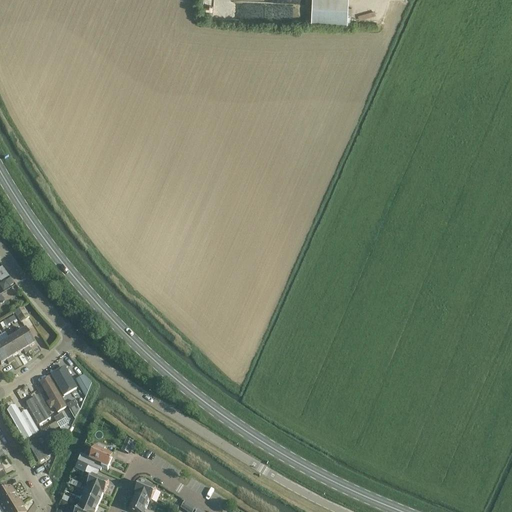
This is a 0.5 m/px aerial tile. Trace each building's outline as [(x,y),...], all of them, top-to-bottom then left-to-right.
[(311,0),(311,21),(347,23),(348,0),(311,0)] [(0,279),(1,281),(9,276),(4,267),(0,268),(0,279)] [(0,282),(4,290),(14,284),(10,277),(0,282)] [(20,323),(30,318),(23,308),(15,313),(20,323)] [(17,335),(28,353),(31,351),(29,348),(35,345),(26,330),(17,335)] [(0,344),(0,346),(11,363),(14,361),(12,358),(18,355),(9,340),(5,333),(0,335),(0,344)] [(18,355),(23,352),(25,355),(28,353),(17,335),(9,340),(18,355)] [(0,346),(0,345),(0,363),(1,365),(6,362),(8,365),(11,363),(0,346)] [(55,367),(50,372),(67,402),(72,400),(75,396),(83,393),(70,373),(63,376),(59,367),(55,367)] [(51,385),(40,391),(54,415),(60,411),(57,407),(63,405),(51,385)] [(38,397),(32,400),(45,424),(51,420),(38,397)] [(26,411),(22,414),(17,406),(7,412),(27,441),(41,432),(26,411)] [(43,436),(28,445),(31,451),(39,445),(42,450),(60,440),(55,429),(51,432),(49,428),(41,432),(43,436)] [(133,442),(127,440),(122,452),(128,454),(133,442)] [(105,449),(98,446),(96,450),(95,449),(90,461),(102,466),(101,468),(108,471),(110,465),(109,464),(112,457),(103,453),(105,449)] [(88,467),(78,463),(75,469),(85,473),(88,467)] [(86,488),(87,488),(103,495),(104,495),(109,483),(91,476),(86,488)] [(136,496),(149,501),(151,502),(156,491),(139,483),(134,495),(136,496)] [(0,505),(16,496),(10,487),(3,492),(0,486),(0,505)] [(87,488),(83,498),(99,505),(103,495),(87,488)] [(0,505),(0,506),(3,511),(10,511),(21,505),(16,496),(0,505)] [(144,511),(149,501),(136,496),(130,511),(129,510),(129,511),(131,511),(144,511)] [(83,498),(78,508),(86,511),(95,511),(99,505),(83,498)] [(193,511),(195,509),(184,502),(180,508),(186,511),(193,511)]
